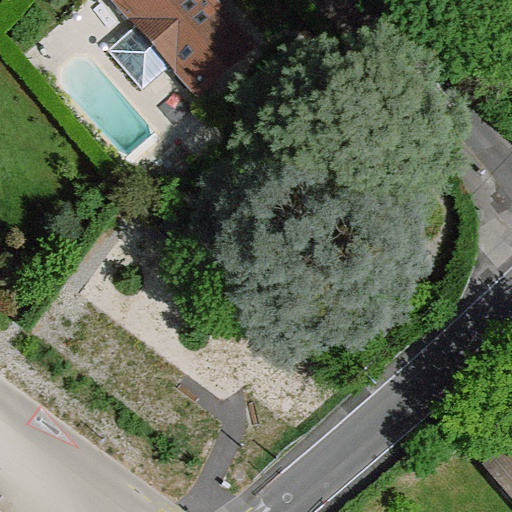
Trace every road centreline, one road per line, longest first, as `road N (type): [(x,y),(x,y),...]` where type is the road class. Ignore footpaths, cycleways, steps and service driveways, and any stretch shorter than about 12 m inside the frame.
road 1 (unknown): [(0,18),(325,206),(466,312)]
road 2 (tertiary): [(290,511),(511,309)]
road 3 (residential): [(511,178),(352,0)]
